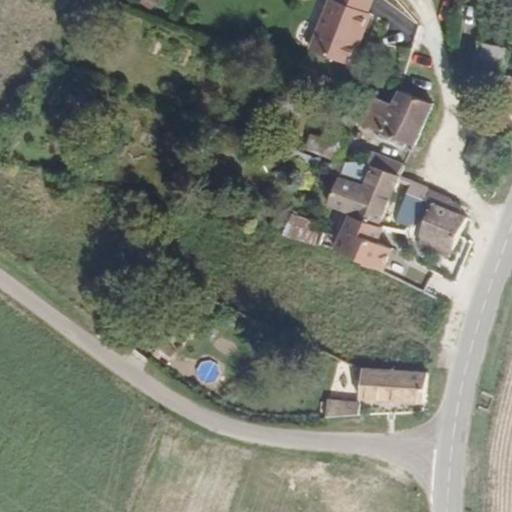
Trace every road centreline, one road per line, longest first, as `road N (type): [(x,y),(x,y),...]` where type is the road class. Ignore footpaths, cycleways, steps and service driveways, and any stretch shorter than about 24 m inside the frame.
road 1 (tertiary): [(0,276),(143,382),(216,423),(273,439),(447,446)]
road 2 (secondary): [(447,446),(452,406),(511,220)]
